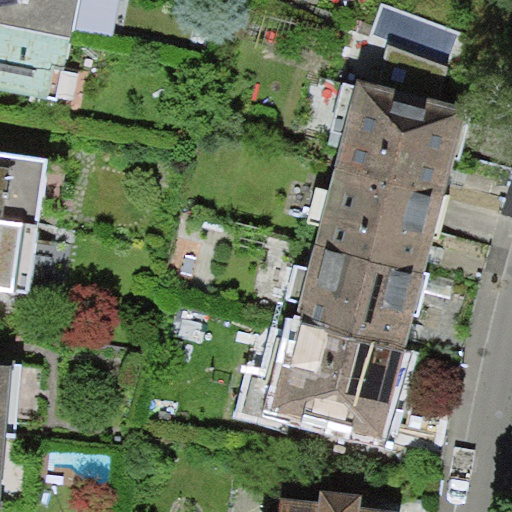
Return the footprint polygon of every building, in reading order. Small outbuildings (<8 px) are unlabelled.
[(78,0),(0,0),(0,17),(70,31),(71,31),(78,0)] [(63,67),(70,31),(0,17),(0,86),(47,96),(53,66),(63,67)] [(342,166),(442,192),(446,180),(452,155),(458,157),(469,115),(437,105),(448,65),(389,43),(376,90),(343,81),(327,142),(347,147),(342,166)] [(46,157),(0,150),(0,217),(37,223),(46,157)] [(425,259),(432,234),(438,236),(449,194),(442,192),(342,166),(336,191),(316,185),(307,220),(327,225),(322,244),(423,270),(425,259)] [(0,285),(27,289),(37,223),(0,217),(0,285)] [(418,314),(429,272),(423,270),(322,244),(316,268),(296,263),(288,297),(307,302),(302,321),(402,347),(406,333),(412,312),(418,314)] [(399,386),(392,384),(398,361),(402,347),(302,321),(297,340),(278,335),(265,383),(284,388),(281,401),(388,428),(399,386)] [(12,454),(15,433),(0,431),(0,501),(29,504),(33,455),(12,454)] [(324,493),(322,508),(284,503),(282,511),(357,511),(353,511),(355,496),(324,493)]
